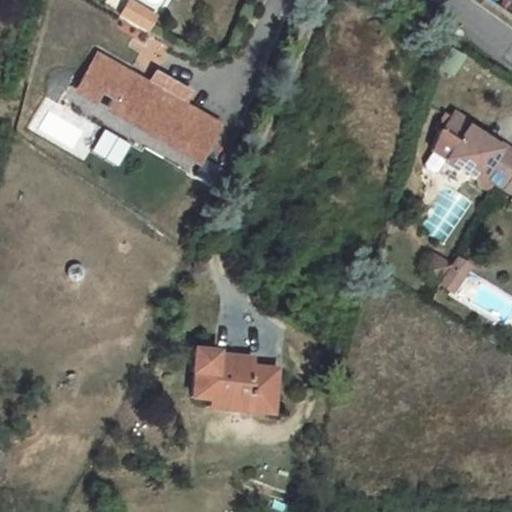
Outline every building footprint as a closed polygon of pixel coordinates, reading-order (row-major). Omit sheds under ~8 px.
[(136,26),(145,11),(128,1),(119,16),(136,26)] [(153,16),(145,11),(136,26),(145,31),(153,16)] [(188,93),(154,82),(152,81),(151,82),(150,82),(149,82),(149,83),(147,85),(96,55),(78,87),(96,97),(99,91),(111,98),(108,104),(197,157),(216,125),(181,105),(188,93)] [(153,73),(147,85),(149,83),(149,82),(150,82),(151,82),(152,81),(154,82),(188,93),(153,73)] [(493,182),(502,188),(511,172),(511,153),(499,145),(496,148),(467,128),(469,124),(453,114),(450,118),(444,114),(434,128),(438,131),(430,151),(432,152),(424,164),(425,168),(431,173),(436,172),(445,159),(475,180),(476,185),(485,190),(488,190),(493,182)] [(511,172),(502,188),(511,194),(511,197),(510,200),(511,200),(511,172)] [(420,273),(434,281),(442,268),(429,259),(420,273)] [(454,259),(446,270),(459,279),(467,267),(454,259)] [(446,270),(438,283),(450,291),(459,279),(446,270)] [(214,352),(192,349),(190,372),(193,372),(191,397),(249,403),(250,395),(271,397),(274,370),(235,365),(236,356),(214,354),(214,352)]
